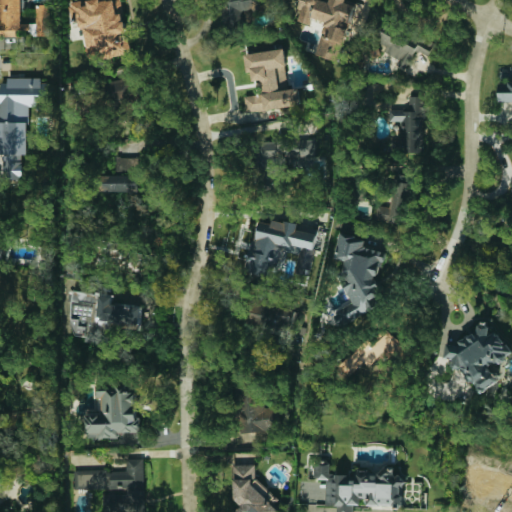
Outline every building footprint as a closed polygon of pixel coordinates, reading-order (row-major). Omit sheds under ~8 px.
[(50,36),(50,5),(36,4),(36,24),(22,23),(22,0),(0,0),(0,36),(17,36),(17,30),(29,31),(29,36),(50,36)] [(130,51),(120,0),(100,0),(88,2),(88,5),(80,7),(79,1),(70,2),(72,13),(80,12),(88,59),(130,51)] [(221,0),(224,25),(240,24),(239,13),(259,12),(257,0),(221,0)] [(356,2),(349,0),(329,0),(330,0),(329,0),(299,0),(296,9),(301,10),(298,20),(311,24),(313,18),(325,22),(315,55),(338,62),(356,2)] [(434,43),(381,18),(372,39),(386,46),(384,52),(399,59),(396,65),(406,70),(411,59),(414,60),(418,53),(428,57),(434,43)] [(247,112),(301,105),(299,88),(289,89),(284,49),(245,54),(248,73),(253,72),(253,81),(261,80),(263,94),(245,96),(247,112)] [(0,153),(28,154),(29,107),(49,107),(49,80),(0,79),(0,97),(0,153)] [(107,80),(108,118),(136,118),(135,80),(107,80)] [(511,81),(499,82),(499,103),(511,102),(511,81)] [(423,152),(424,97),(409,96),(409,109),(390,109),(390,121),(399,122),(399,152),(423,152)] [(316,139),(293,140),(294,163),(316,163),(316,139)] [(4,178),(23,178),(23,155),(4,155),(4,178)] [(115,172),(137,172),(138,158),(116,157),(115,172)] [(138,175),(100,175),(100,192),(138,192),(138,175)] [(406,225),(415,183),(397,180),(391,208),(377,205),(374,219),(406,225)] [(319,231),(260,216),(246,271),(275,279),(283,251),(298,255),(294,272),(308,276),(319,231)] [(352,304),(337,310),(342,323),(381,307),(383,297),(378,283),(384,251),(367,248),(363,238),(341,233),(335,258),(345,260),(341,277),(352,304)] [(142,307),(113,305),(114,295),(75,292),(71,335),(87,336),(86,342),(103,343),(105,327),(140,330),(142,307)] [(291,333),(296,308),(256,300),(250,325),(291,333)] [(297,334),(302,313),(297,312),(291,333),(297,334)] [(343,369),(351,376),(365,360),(372,367),(388,348),(403,362),(413,351),(382,324),(343,369)] [(511,351),(511,349),(504,341),(503,339),(487,325),(482,324),(472,335),(463,339),(457,345),(447,344),(445,358),(453,359),(452,369),(464,370),(469,381),(475,382),(480,390),(483,393),(491,385),(499,381),(496,374),(488,367),(497,363),(501,363),(511,351)] [(241,433),(278,429),(276,407),(264,408),(261,381),(235,384),(241,433)] [(86,413),(86,438),(120,438),(120,433),(141,432),(141,417),(136,417),(136,392),(129,392),(129,383),(100,383),(100,413),(86,413)] [(75,489),(120,488),(120,494),(103,495),(103,511),(146,511),(145,459),(126,459),(126,470),(74,471),(75,489)] [(403,506),(404,476),(395,476),(395,469),(356,468),(356,475),(330,474),(330,463),(315,462),(314,478),(327,479),(326,505),(337,506),(337,511),(353,511),(354,505),(363,505),(403,506)] [(256,464),(233,465),(234,477),(234,478),(235,499),(242,506),(236,511),(279,511),(280,511),(275,506),(275,496),(256,478),(256,464)]
